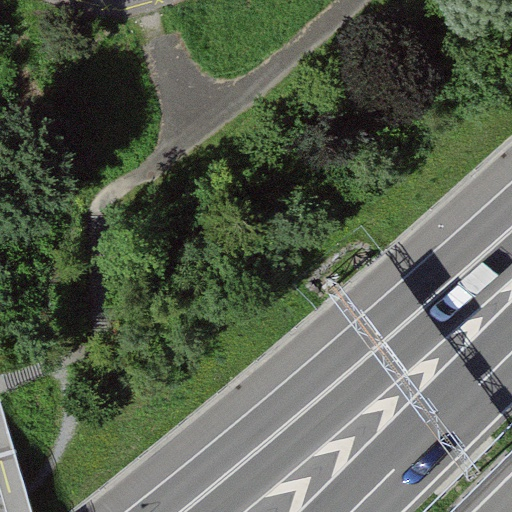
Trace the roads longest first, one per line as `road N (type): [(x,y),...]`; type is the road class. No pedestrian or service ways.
road 1 (motorway): [(511,207),(150,511)]
road 2 (motorway): [(511,254),(210,511)]
road 3 (motorway): [(511,351),(351,511)]
